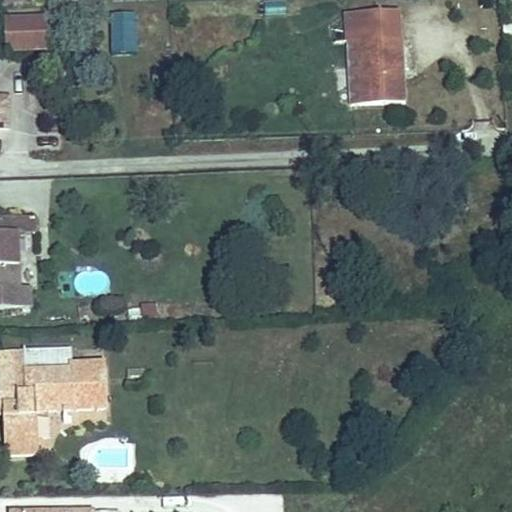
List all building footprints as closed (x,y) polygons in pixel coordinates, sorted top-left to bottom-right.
[(403,12),(349,13),(350,108),(405,107),(403,12)] [(47,16),(5,17),(6,49),(48,48),(47,16)] [(470,122),(505,122),(504,92),(470,92),(470,122)] [(11,217),(0,217),(0,305),(22,305),(22,287),(15,287),(12,234),(11,217)] [(30,217),(11,217),(12,234),(30,234),(30,217)] [(17,394),(2,393),(3,448),(40,448),(38,413),(96,414),(96,369),(72,370),(71,352),(33,353),(33,378),(17,378),(17,394)] [(0,392),(2,393),(17,394),(17,378),(33,378),(33,353),(0,353),(0,392)]
